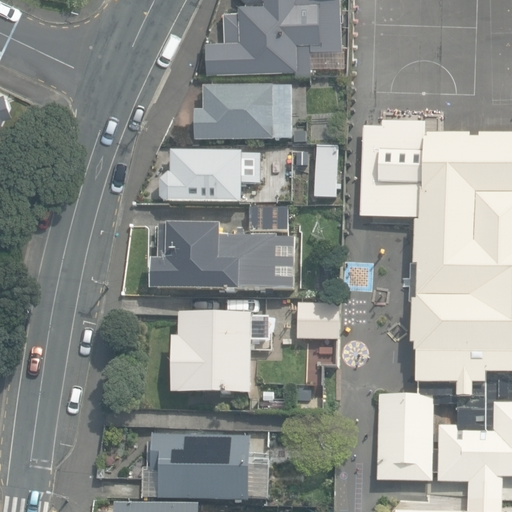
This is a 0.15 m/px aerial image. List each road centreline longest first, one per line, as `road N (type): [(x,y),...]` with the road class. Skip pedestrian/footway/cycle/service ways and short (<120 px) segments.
road 1 (residential): [(113,84),(65,261),(25,511)]
road 2 (residential): [(0,29),(113,84)]
